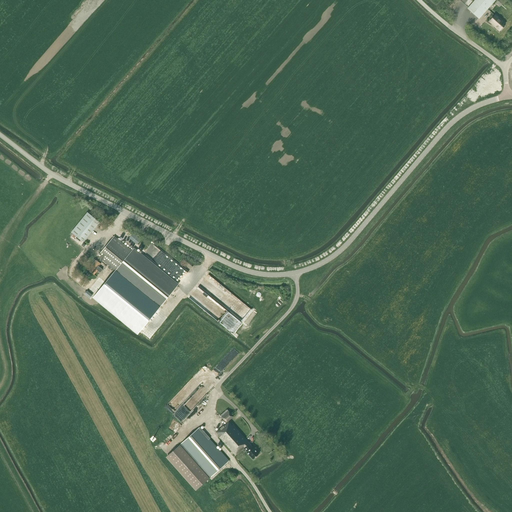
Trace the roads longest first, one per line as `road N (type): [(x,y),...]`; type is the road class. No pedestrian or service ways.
road 1 (tertiary): [(0,134),(62,180),(235,267),(276,275),(331,258),(453,121),(507,96)]
road 2 (track): [(216,388),(209,433),(270,511)]
road 3 (track): [(52,174),(10,240),(0,285)]
